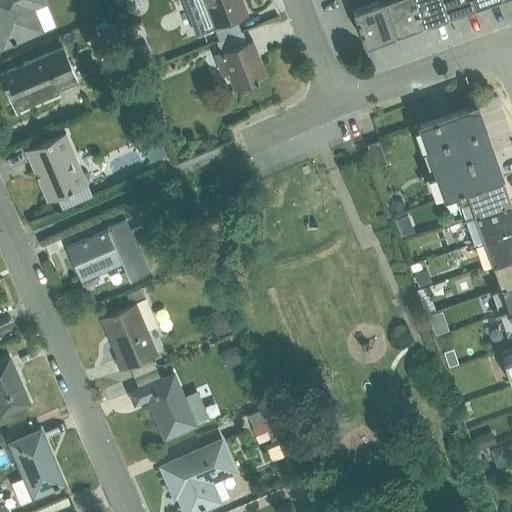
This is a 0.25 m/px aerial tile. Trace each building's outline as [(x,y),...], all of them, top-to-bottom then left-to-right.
[(56,27),(44,0),(0,0),(0,43),(3,50),(56,27)] [(181,0),(196,38),(248,19),(240,0),(181,0)] [(396,38),(422,28),(412,0),(389,0),(382,3),(396,38)] [(448,18),(442,0),(412,0),(422,28),(448,18)] [(442,0),(448,18),(474,8),(471,0),(442,0)] [(497,0),(471,0),(474,8),(497,0)] [(396,38),(382,3),(354,13),(366,47),(396,38)] [(260,84),(267,80),(252,43),(247,44),(243,34),(217,44),(221,55),(214,58),(223,79),(230,77),(235,92),(260,84)] [(132,51),(140,69),(154,64),(146,46),(132,51)] [(15,110),(78,83),(64,50),(1,76),(5,86),(4,87),(7,94),(8,94),(15,110)] [(156,72),(141,78),(149,98),(164,91),(156,72)] [(142,109),(134,93),(123,98),(130,114),(142,109)] [(428,153),(485,133),(477,109),(420,129),(428,153)] [(428,153),(436,177),(494,157),(485,133),(428,153)] [(87,187),(89,186),(66,135),(26,153),(26,154),(28,153),(37,175),(39,174),(51,201),(47,203),(48,204),(57,200),(63,211),(92,198),(87,187)] [(167,158),(160,142),(144,149),(150,165),(167,158)] [(387,166),(379,143),(368,148),(376,170),(387,166)] [(459,196),(502,181),(494,157),(436,177),(444,201),(459,196)] [(247,188),(241,175),(229,181),(234,193),(247,188)] [(463,222),(465,221),(510,205),(502,181),(459,196),(462,206),(459,208),(463,222)] [(477,245),(511,232),(511,209),(510,205),(465,221),(474,245),(477,245)] [(395,218),(400,238),(412,235),(407,215),(395,218)] [(130,282),(150,274),(128,223),(67,250),(81,283),(123,265),(130,282)] [(486,269),(493,266),(511,259),(511,232),(477,245),(486,269)] [(502,291),(511,287),(511,259),(493,266),(502,291)] [(415,276),(419,290),(432,286),(427,272),(415,276)] [(493,294),(501,317),(511,312),(511,287),(502,291),(493,294)] [(120,373),(158,357),(148,332),(158,329),(147,302),(146,302),(141,290),(127,296),(131,306),(102,320),(119,360),(115,361),(120,373)] [(225,312),(210,316),(216,338),(231,334),(225,312)] [(509,338),(511,337),(511,312),(501,317),(509,338)] [(241,347),(221,354),(228,372),(241,367),(239,362),(246,360),(241,347)] [(450,350),(441,354),(446,368),(456,365),(450,350)] [(511,387),(511,350),(501,355),(511,387)] [(0,418),(30,406),(10,360),(0,364),(0,418)] [(166,441),(198,427),(197,426),(209,421),(198,394),(185,399),(175,376),(130,395),(135,408),(149,402),(166,441)] [(248,418),(259,446),(271,442),(272,444),(280,440),(267,409),(248,418)] [(20,506),(65,487),(41,433),(8,447),(23,481),(11,486),(20,506)] [(477,454),(498,446),(494,434),(472,442),(477,454)] [(238,475),(224,442),(162,469),(169,486),(175,484),(180,497),(178,498),(184,511),(203,511),(222,504),(222,503),(229,500),(223,483),(225,483),(224,481),(238,475)] [(504,450),(478,458),(485,477),(510,468),(504,450)]
